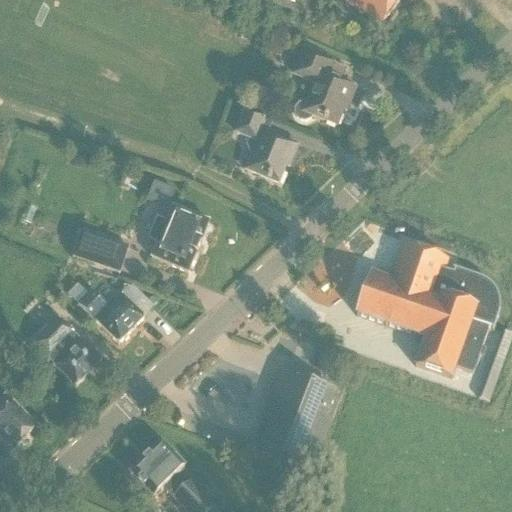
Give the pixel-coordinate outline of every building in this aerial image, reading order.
[(308,0),(268,0),(268,2),(302,16),(308,0)] [(395,0),(341,0),(360,14),(361,13),(380,27),(399,3),(395,0)] [(347,71),(303,53),(293,76),(315,85),(307,106),(303,106),(299,107),(296,111),(295,115),(296,119),(300,122),(304,123),(308,121),(311,118),(326,124),(327,123),(336,127),(345,104),(349,106),(355,90),(341,84),(347,71)] [(245,111),(236,134),(258,144),(246,172),(278,186),(288,162),(291,163),(297,148),(266,135),(271,122),(245,111)] [(173,209),(166,225),(158,222),(150,240),(158,243),(151,260),(187,275),(209,224),(173,209)] [(81,234),(73,259),(99,268),(108,242),(81,234)] [(392,281),(372,274),(356,318),(424,342),(415,369),(451,381),(459,360),(471,364),(475,353),(478,354),(488,329),(491,330),(497,316),(497,314),(498,311),(498,308),(498,306),(498,303),(497,299),(496,296),(495,294),(493,291),(491,288),(489,286),(488,285),(485,282),(484,281),(455,270),(453,276),(445,273),(449,262),(404,246),(392,281)] [(116,293),(105,303),(91,289),(76,304),(118,346),(144,320),(116,293)] [(57,321),(54,319),(30,347),(31,348),(32,347),(76,390),(102,363),(58,320),(57,321)] [(477,401),(488,405),(511,339),(511,336),(502,333),(477,401)] [(207,393),(207,399),(229,396),(228,389),(249,387),(246,365),(208,370),(210,381),(193,383),(194,394),(207,393)] [(299,381),(281,374),(263,422),(269,424),(257,455),(312,476),(331,426),(323,423),(334,394),(299,381)] [(0,437),(14,452),(37,428),(12,404),(13,403),(6,394),(0,400),(0,437)] [(161,444),(129,475),(152,499),(164,487),(174,498),(172,499),(185,511),(215,511),(212,508),(214,507),(190,482),(184,488),(174,477),(184,468),(161,444)]
